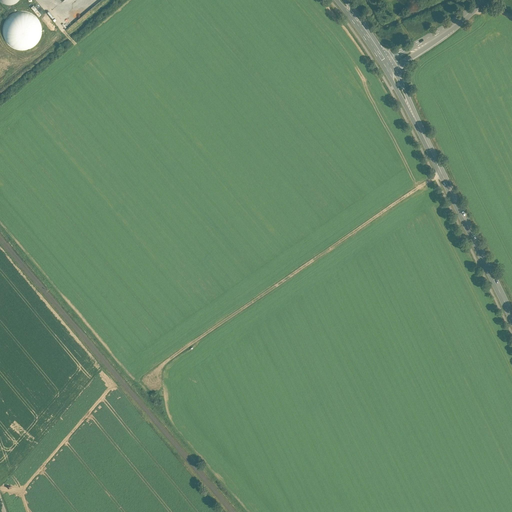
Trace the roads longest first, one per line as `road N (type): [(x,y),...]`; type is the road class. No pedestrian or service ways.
road 1 (track): [(150,382),(162,364),(441,171)]
road 2 (primary): [(386,63),(511,316)]
